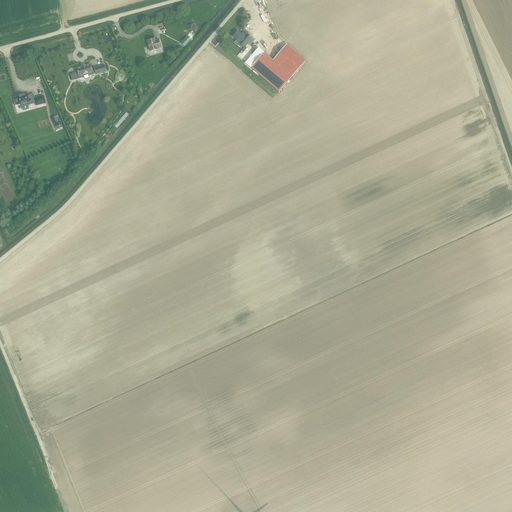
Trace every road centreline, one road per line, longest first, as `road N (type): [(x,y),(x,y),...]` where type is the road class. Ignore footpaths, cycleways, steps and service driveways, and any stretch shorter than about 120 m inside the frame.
road 1 (unclassified): [(0,260),(68,202),(243,0)]
road 2 (unclassified): [(0,48),(178,0)]
road 3 (track): [(66,511),(0,344)]
